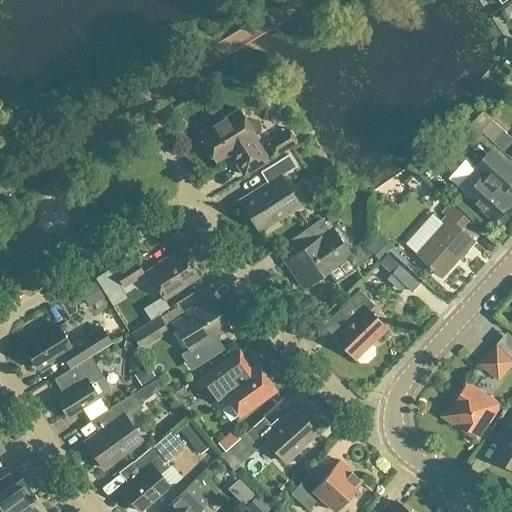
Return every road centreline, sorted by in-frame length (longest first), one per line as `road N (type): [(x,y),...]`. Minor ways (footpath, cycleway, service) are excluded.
road 1 (residential): [(390,423),(358,414),(306,365),(195,201)]
road 2 (residential): [(0,320),(195,201)]
road 3 (tertiary): [(511,263),(409,377),(390,423)]
road 4 (residential): [(97,511),(0,372)]
